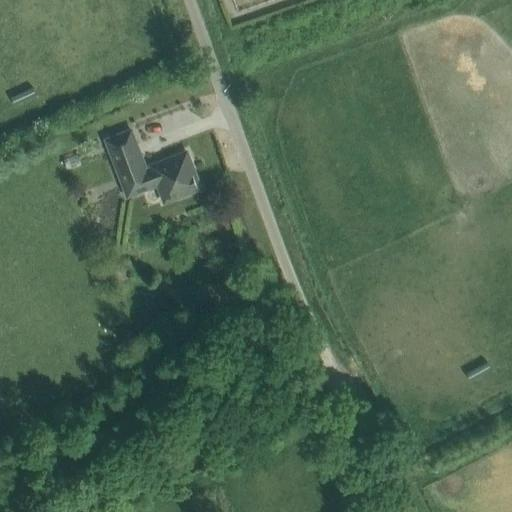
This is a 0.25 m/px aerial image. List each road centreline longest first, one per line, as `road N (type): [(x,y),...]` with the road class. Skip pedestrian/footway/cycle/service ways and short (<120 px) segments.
road 1 (track): [(407,511),(334,373),(55,511)]
road 2 (residential): [(189,0),(309,320)]
